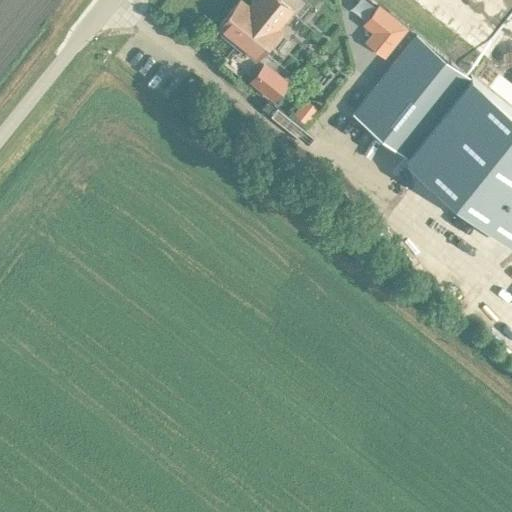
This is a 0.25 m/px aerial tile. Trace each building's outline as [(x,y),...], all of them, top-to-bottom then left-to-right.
[(280,0),(253,0),(248,6),(240,0),(239,0),(217,28),(252,56),(275,27),(273,25),(288,6),(280,0)] [(511,0),(412,0),(511,78),(511,0)] [(363,23),(372,31),(364,40),(383,56),(407,27),(378,4),(363,23)] [(470,77),(416,34),(354,112),(407,155),(470,77)] [(511,215),(511,110),(470,77),(407,155),(405,158),(498,233),(511,215)]
